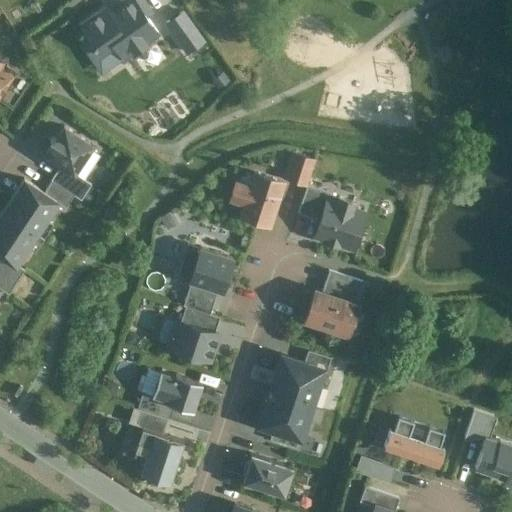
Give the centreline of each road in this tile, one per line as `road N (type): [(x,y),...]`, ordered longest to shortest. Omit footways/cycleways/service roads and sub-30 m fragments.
road 1 (residential): [(199,511),(277,247),(311,258)]
road 2 (residential): [(0,410),(155,511)]
